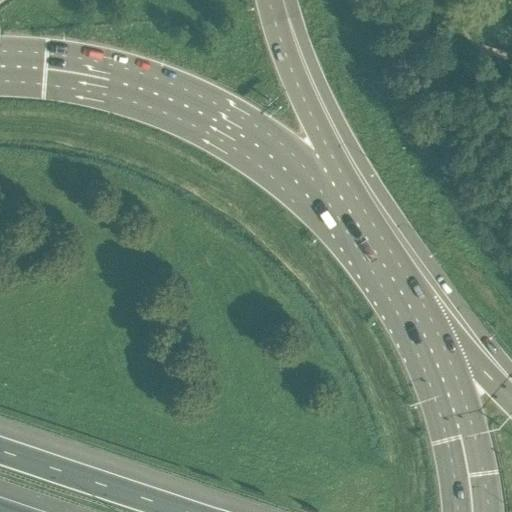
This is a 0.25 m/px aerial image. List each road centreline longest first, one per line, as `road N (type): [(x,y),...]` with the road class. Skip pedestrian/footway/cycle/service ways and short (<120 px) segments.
road 1 (motorway): [(511,371),(354,153),(273,0)]
road 2 (primary): [(323,180),(173,100),(67,71),(0,66)]
road 3 (motorway): [(188,511),(0,448)]
road 4 (primary): [(323,180),(317,133),(268,0)]
road 5 (primary): [(425,337),(323,180)]
road 6 (primary): [(471,511),(453,412),(425,337)]
